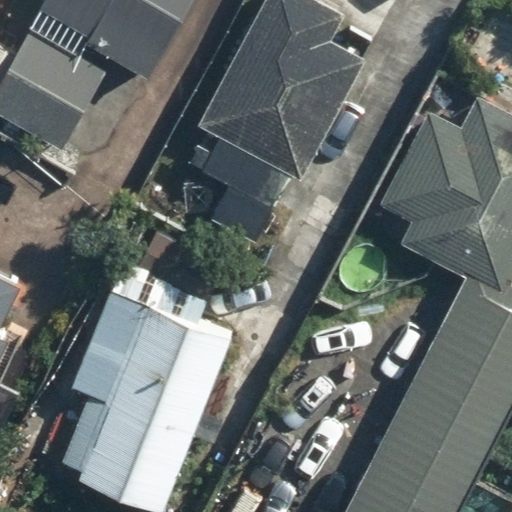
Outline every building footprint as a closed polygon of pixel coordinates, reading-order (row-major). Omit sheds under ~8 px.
[(42,0),(16,48),(0,39),(0,111),(68,149),(117,58),(157,80),(200,0),(42,0)] [(346,9),(328,0),(264,0),(203,112),(230,126),(209,165),(231,177),(213,211),(256,234),(293,166),(306,173),(372,52),(334,32),(346,9)] [(447,106),(431,99),(381,201),(396,208),(389,223),(472,263),(511,282),(511,99),(462,75),(447,106)] [(161,217),(137,261),(207,299),(231,255),(161,217)] [(0,259),(0,374),(22,332),(5,323),(29,274),(0,259)] [(511,282),(472,263),(350,511),(463,511),(511,413),(511,282)] [(171,503),(238,334),(155,300),(87,470),(171,503)]
